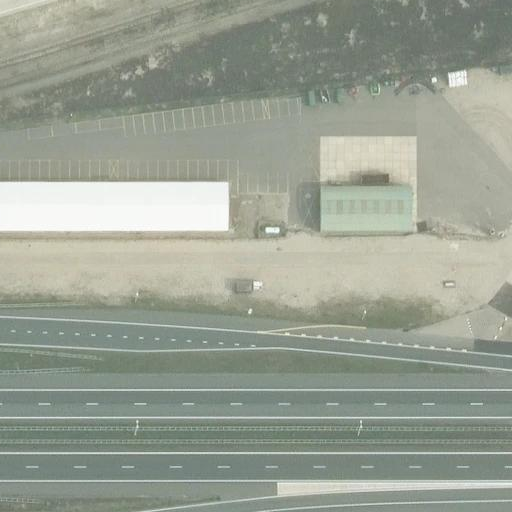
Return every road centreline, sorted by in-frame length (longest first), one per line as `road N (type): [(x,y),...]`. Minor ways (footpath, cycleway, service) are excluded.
road 1 (trunk): [(511,368),(355,347),(0,331)]
road 2 (trunk): [(511,404),(0,404)]
road 3 (trunk): [(0,467),(511,467)]
road 4 (trunk): [(210,511),(511,493)]
